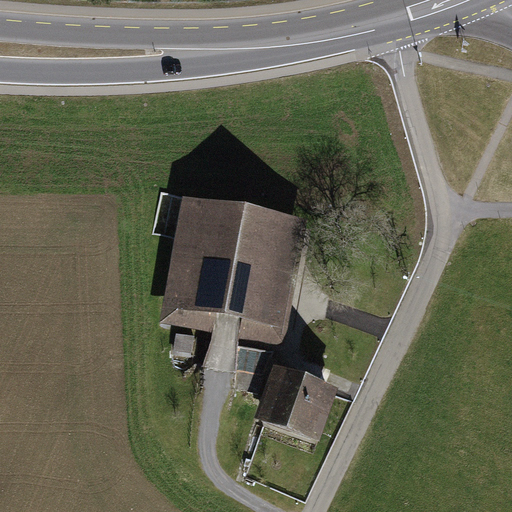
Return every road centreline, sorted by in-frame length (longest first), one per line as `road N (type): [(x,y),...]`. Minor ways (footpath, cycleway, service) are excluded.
road 1 (unclassified): [(388,21),(446,220),(315,511)]
road 2 (secondary): [(0,65),(154,68),(222,51)]
road 3 (secondary): [(222,51),(153,37),(0,27)]
road 4 (secondary): [(388,21),(222,51)]
